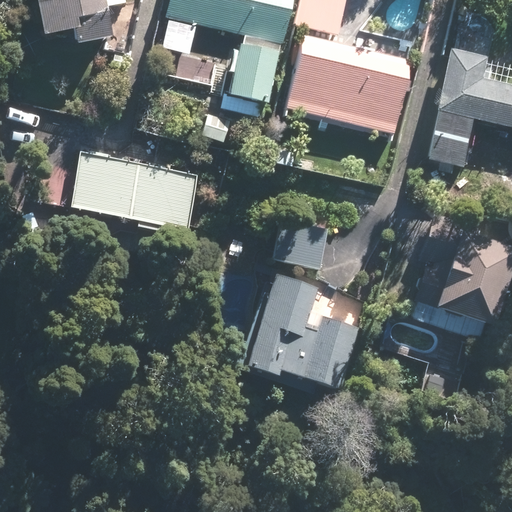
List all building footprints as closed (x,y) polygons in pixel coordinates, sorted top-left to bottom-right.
[(114,0),(39,0),(45,28),(78,20),(82,38),(121,29),(114,0)] [(168,0),(165,14),(242,32),(228,90),(268,100),(292,0),(168,0)] [(347,0),(304,0),(298,27),(339,37),(347,0)] [(406,60),(301,35),(283,109),(388,134),(406,60)] [(485,56),(455,49),(430,152),(462,160),(472,118),(511,127),(511,83),(480,76),(485,56)] [(202,111),(197,134),(228,141),(234,118),(202,111)] [(194,177),(80,155),(70,202),(184,225),(194,177)] [(70,173),(43,170),(40,200),(67,202),(70,173)] [(330,235),(281,223),(273,254),(322,267),(330,235)] [(499,327),(511,283),(511,249),(443,229),(421,303),(499,327)] [(358,326),(272,302),(256,359),(342,383),(358,326)]
